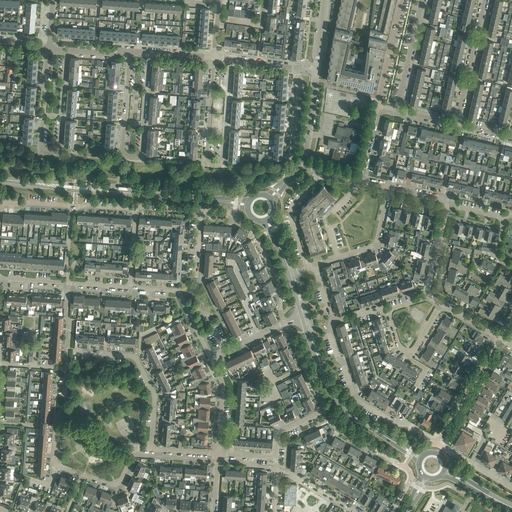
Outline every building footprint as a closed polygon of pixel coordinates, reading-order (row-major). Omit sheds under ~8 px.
[(342,0),(341,5),(341,7),(340,7),(339,12),(340,12),(339,14),(337,19),(338,19),(337,21),(336,26),(353,30),(360,0),(342,0)] [(396,3),(384,1),(383,7),(395,9),(394,9),(394,7),(395,8),(396,3)] [(395,9),(383,7),(381,13),(392,15),(393,13),(394,14),(395,9)] [(136,20),(132,20),(132,23),(136,23),(141,23),(141,20),(142,13),(137,13),(136,20)] [(392,15),(381,13),(380,19),(391,21),(391,19),(392,20),(393,15),(392,15)] [(277,14),(276,17),(278,18),(284,18),(283,24),(282,24),(282,25),(285,25),(285,18),(286,18),(286,15),(280,15),(277,14)] [(294,15),(294,20),(293,26),(304,27),(305,21),(303,20),(303,16),(294,15)] [(391,21),(380,19),(379,25),(389,27),(390,25),(391,26),(392,21),(391,21)] [(445,24),(440,23),(439,26),(448,28),(449,21),(450,20),(447,19),(445,24)] [(389,27),(379,25),(377,31),(389,34),(388,33),(388,31),(389,32),(390,27),(389,27)] [(335,28),(335,30),(334,35),(333,37),(327,81),(362,89),(364,89),(376,92),(385,49),(386,47),(388,40),(387,39),(387,38),(388,38),(389,34),(377,31),(370,29),(368,42),(364,72),(345,67),(351,38),(353,32),(335,28)] [(95,30),(89,30),(88,37),(95,38),(95,37),(97,38),(97,31),(95,30)] [(467,33),(461,32),(460,35),(459,34),(457,40),(465,42),(467,36),(466,36),(467,33)] [(250,40),(244,39),(242,50),(249,51),(250,40)] [(290,56),(290,60),(297,61),(297,57),(300,58),(301,52),(293,51),(291,51),(290,56)] [(106,80),(106,86),(107,86),(107,89),(116,89),(116,87),(119,87),(119,81),(110,80),(106,80)] [(191,92),(191,95),(200,96),(200,93),(201,93),(201,87),(192,86),(191,89),(193,89),(193,92),(191,92)] [(188,100),(188,107),(190,107),(191,107),(200,108),(200,101),(188,100)] [(384,123),(383,126),(391,128),(392,121),(386,120),(385,123),(384,123)] [(329,139),(327,146),(334,148),(331,162),(338,163),(340,156),(345,157),(344,157),(355,160),(356,152),(359,153),(361,144),(360,144),(359,144),(361,134),(361,131),(354,129),(354,128),(346,127),(346,128),(343,127),(344,123),(339,122),(338,126),(336,133),(335,133),(334,137),(340,138),(339,141),(329,139)] [(409,125),(408,130),(406,136),(410,137),(411,134),(415,135),(417,127),(409,125)] [(397,129),(383,126),(382,129),(383,129),(383,133),(385,133),(384,137),(395,139),(397,129)] [(422,128),(421,133),(420,138),(425,140),(428,129),(422,128)] [(189,129),(188,140),(189,140),(197,140),(198,139),(199,139),(199,136),(198,136),(198,133),(195,133),(196,130),(190,129),(189,129)] [(428,129),(425,140),(431,141),(434,131),(428,129)] [(434,131),(431,141),(437,142),(439,132),(434,131)] [(439,132),(437,142),(443,143),(445,133),(439,132)] [(457,136),(451,135),(449,144),(449,145),(455,146),(457,136)] [(397,140),(395,139),(384,137),(383,140),(381,139),(380,143),(379,143),(379,146),(386,148),(386,147),(389,148),(391,142),(397,143),(397,140)] [(469,139),(463,138),(461,148),(467,149),(469,139)] [(475,140),(469,139),(467,149),(473,150),(475,140)] [(481,142),(475,140),(473,150),(473,151),(473,150),(479,151),(481,142)] [(489,159),(492,144),(486,143),(484,153),(485,152),(488,153),(486,159),(489,159)] [(499,146),(492,144),(489,159),(490,155),(496,156),(499,146)] [(386,148),(379,146),(378,149),(379,149),(378,153),(380,153),(379,156),(389,158),(390,155),(387,154),(388,151),(385,151),(386,148)] [(413,154),(413,155),(421,157),(422,152),(417,151),(418,150),(414,149),(413,154)] [(446,157),(445,161),(454,163),(455,157),(450,156),(451,152),(447,152),(446,157)] [(396,165),(394,174),(397,175),(397,177),(404,178),(406,172),(409,173),(411,166),(410,166),(413,155),(413,154),(409,153),(409,154),(410,155),(409,159),(407,167),(396,165)] [(391,159),(389,158),(379,156),(379,159),(377,159),(376,162),(375,162),(374,165),(382,167),(383,164),(385,164),(386,160),(391,162),(391,159)] [(382,167),(374,165),(373,168),(374,168),(373,172),(380,174),(382,167)] [(458,167),(450,165),(448,174),(451,175),(452,169),(458,170),(458,167)] [(409,173),(408,176),(411,177),(411,180),(416,181),(419,170),(413,169),(414,167),(411,166),(409,173)] [(419,170),(416,181),(423,183),(424,175),(425,172),(419,170)] [(424,175),(423,183),(429,184),(431,174),(429,174),(428,176),(424,175)] [(431,174),(429,184),(435,185),(436,178),(437,176),(431,174)] [(436,178),(435,185),(441,187),(443,180),(441,179),(442,175),(438,174),(437,178),(436,178)] [(448,183),(447,188),(453,189),(454,183),(455,183),(456,179),(449,177),(449,181),(448,183)] [(454,183),(453,189),(459,191),(460,184),(461,180),(459,180),(458,183),(455,183),(454,183)] [(461,180),(459,191),(465,192),(468,182),(461,180)] [(474,184),(473,187),(471,194),(473,194),(473,195),(478,197),(479,192),(479,191),(479,187),(476,186),(476,185),(474,184)] [(483,193),(482,198),(489,199),(490,198),(492,188),(489,188),(488,190),(485,189),(486,184),(484,184),(483,189),(485,189),(484,192),(483,193)] [(311,256),(327,251),(326,247),(325,247),(322,238),(323,238),(320,229),(320,230),(317,221),(318,221),(316,216),(319,213),(320,213),(326,207),(325,207),(332,200),(335,197),(324,185),(320,189),(321,189),(314,196),(314,195),(308,201),(308,202),(305,205),(301,208),(303,209),(301,212),(300,214),(301,217),(299,217),(302,226),(302,225),(305,234),(307,243),(308,243),(310,252),(311,256)] [(467,185),(465,192),(471,194),(473,187),(467,185)] [(395,223),(398,224),(402,210),(399,209),(398,210),(393,208),(390,218),(396,220),(395,223)] [(405,210),(402,210),(398,224),(400,224),(401,225),(402,221),(408,222),(410,213),(405,211),(405,210)] [(412,223),(411,227),(420,229),(423,215),(420,214),(420,215),(414,213),(413,218),(412,223)] [(426,215),(423,215),(420,229),(418,237),(421,237),(423,231),(424,226),(429,227),(432,217),(426,216),(426,215)] [(182,220),(172,219),(172,227),(174,227),(175,228),(183,221),(182,220)] [(185,223),(183,221),(175,228),(176,229),(176,232),(184,232),(185,223)] [(453,226),(456,226),(454,231),(458,232),(457,236),(460,236),(462,226),(463,226),(463,224),(458,223),(454,222),(453,226)] [(463,226),(462,226),(460,236),(465,237),(466,234),(470,235),(471,232),(471,231),(473,226),(467,225),(467,226),(466,227),(463,226)] [(231,231),(230,237),(236,241),(238,239),(244,230),(239,227),(235,233),(234,232),(234,231),(231,231)] [(476,227),(475,232),(474,236),(479,237),(478,240),(483,242),(486,231),(482,230),(482,229),(482,228),(476,227)] [(486,231),(483,242),(486,242),(487,239),(490,240),(492,231),(491,231),(491,230),(486,229),(486,231)] [(248,233),(244,230),(238,239),(242,241),(241,243),(242,245),(244,244),(248,242),(246,239),(245,240),(244,239),(248,233)] [(384,236),(383,239),(397,242),(399,232),(396,232),(394,231),(389,230),(388,234),(387,234),(386,237),(384,236)] [(424,238),(421,237),(418,237),(417,240),(416,246),(417,246),(429,249),(430,243),(423,242),(424,238)] [(383,239),(383,241),(385,241),(384,245),(393,246),(394,247),(396,247),(397,242),(383,239)] [(242,245),(244,250),(246,249),(254,245),(251,240),(248,242),(244,244),(242,245)] [(246,249),(244,250),(246,255),(249,253),(256,250),(254,245),(246,249)] [(458,246),(454,245),(453,248),(454,248),(453,255),(461,257),(462,252),(470,254),(472,249),(458,246)] [(411,251),(410,254),(413,255),(420,256),(420,253),(423,254),(428,255),(429,249),(417,246),(416,252),(414,251),(411,251)] [(259,255),(256,250),(249,253),(251,258),(259,255)] [(400,253),(393,250),(391,252),(389,250),(387,253),(385,251),(384,253),(392,260),(396,256),(396,257),(400,253)] [(374,267),(370,253),(367,254),(368,256),(365,257),(365,259),(363,260),(365,266),(367,266),(368,266),(370,265),(371,268),(374,267)] [(370,253),(374,267),(374,268),(379,267),(380,270),(385,269),(381,262),(378,263),(376,254),(373,255),(372,253),(370,253)] [(392,260),(384,253),(382,255),(384,256),(382,258),(384,260),(381,262),(385,269),(387,271),(391,267),(388,264),(392,260)] [(261,260),(259,255),(251,258),(253,263),(261,260)] [(420,256),(415,255),(413,255),(413,258),(417,259),(416,264),(425,267),(426,261),(419,259),(420,256)] [(460,261),(461,258),(461,257),(453,255),(451,261),(450,261),(449,264),(467,268),(468,263),(460,261)] [(356,258),(353,259),(357,269),(357,272),(360,271),(359,268),(362,268),(362,267),(365,266),(363,260),(360,261),(359,259),(356,260),(356,258)] [(357,269),(353,259),(351,259),(352,262),(349,263),(349,264),(346,265),(348,270),(348,271),(349,274),(352,273),(352,272),(353,272),(353,275),(358,273),(357,272),(357,269)] [(263,265),(261,260),(253,263),(256,268),(263,265)] [(494,266),(484,260),(480,266),(482,268),(486,271),(486,270),(490,273),(494,266)] [(245,264),(240,267),(241,269),(246,267),(248,266),(245,261),(244,262),(245,264)] [(425,267),(416,264),(414,270),(424,272),(425,267)] [(467,268),(449,264),(448,267),(450,268),(448,277),(456,279),(458,271),(466,273),(467,268)] [(322,274),(333,270),(331,265),(323,268),(324,271),(322,271),(322,274)] [(265,267),(260,269),(255,272),(257,276),(267,272),(265,267)] [(181,270),(174,270),(173,272),(172,273),(179,281),(180,280),(181,270)] [(269,277),(267,272),(257,276),(260,281),(269,277)] [(179,281),(172,273),(171,274),(168,274),(168,282),(178,282),(179,281)] [(500,273),(498,278),(511,286),(511,274),(510,273),(507,278),(500,273)] [(327,281),(325,282),(326,284),(336,280),(339,280),(338,278),(338,274),(335,275),(326,278),(327,281)] [(456,279),(448,277),(447,280),(445,280),(444,286),(445,289),(455,284),(456,279)] [(213,278),(207,280),(208,283),(207,283),(209,288),(219,284),(220,283),(217,278),(214,280),(213,278)] [(411,278),(405,280),(408,289),(414,288),(414,287),(415,287),(414,283),(412,283),(411,278)] [(511,289),(511,286),(498,278),(495,282),(502,287),(500,291),(507,295),(511,289),(511,290),(511,289)] [(339,280),(326,284),(326,286),(329,285),(330,288),(331,288),(332,291),(342,288),(339,279),(339,280)] [(271,280),(266,282),(261,285),(264,289),(273,285),(271,280)] [(405,280),(399,282),(402,291),(408,289),(405,280)] [(396,282),(390,283),(394,294),(399,292),(396,284),(396,282)] [(394,294),(390,283),(391,286),(389,287),(388,284),(385,284),(386,287),(388,296),(394,294)] [(220,286),(219,284),(209,288),(211,293),(219,290),(218,287),(220,286)] [(381,291),(383,297),(388,296),(386,287),(385,284),(382,285),(380,286),(381,291)] [(460,287),(455,284),(445,289),(446,291),(452,294),(452,293),(455,295),(460,287)] [(466,291),(460,287),(455,295),(463,300),(463,301),(466,303),(475,287),(470,284),(466,291)] [(275,289),(273,285),(264,289),(266,294),(275,289)] [(480,289),(475,287),(466,303),(469,304),(469,303),(475,306),(478,302),(479,299),(475,296),(480,289)] [(344,296),(342,288),(332,291),(333,294),(331,294),(332,297),(330,298),(331,300),(341,297),(344,296)] [(372,290),(370,291),(373,302),(379,300),(375,289),(374,289),(372,290)] [(375,289),(379,300),(384,298),(383,297),(381,291),(379,291),(378,289),(375,289)] [(220,292),(219,290),(211,293),(214,298),(223,293),(222,291),(220,292)] [(490,290),(488,295),(504,304),(505,301),(504,301),(507,295),(500,291),(497,295),(490,290)] [(368,303),(373,302),(370,291),(365,293),(368,303)] [(224,296),(223,293),(214,298),(216,303),(223,299),(222,297),(224,296)] [(363,305),(368,303),(365,293),(360,294),(363,305)] [(7,300),(4,299),(3,307),(7,307),(7,303),(12,303),(12,294),(7,294),(7,300)] [(32,307),(32,306),(37,306),(38,294),(33,294),(32,299),(29,299),(29,306),(32,307)] [(27,295),(22,295),(21,306),(27,307),(27,308),(29,308),(29,306),(29,299),(27,299),(27,295)] [(74,302),(71,301),(70,308),(73,309),(73,307),(79,308),(79,304),(80,296),(74,295),(74,302)] [(504,304),(488,295),(485,299),(492,304),(490,308),(497,312),(501,307),(502,307),(504,304)] [(62,296),(57,296),(56,305),(56,308),(61,308),(61,307),(64,308),(65,300),(61,300),(62,296)] [(271,296),(267,298),(266,296),(260,299),(256,301),(257,303),(258,302),(258,303),(259,303),(262,306),(274,300),(271,296)] [(100,299),(95,298),(94,307),(94,309),(99,310),(99,312),(102,312),(102,305),(99,305),(100,299)] [(105,305),(102,305),(102,312),(105,312),(105,308),(110,308),(111,299),(106,299),(105,305)] [(225,302),(223,299),(216,303),(219,308),(226,304),(228,303),(227,301),(225,302)] [(125,309),(125,313),(130,314),(133,315),(133,314),(134,308),(131,307),(131,301),(126,300),(125,309)] [(274,300),(262,306),(264,310),(265,310),(276,305),(274,300)] [(137,308),(134,308),(133,314),(139,314),(139,312),(142,312),(143,302),(137,301),(137,308)] [(336,307),(333,308),(334,310),(345,307),(347,306),(346,301),(343,302),(335,305),(336,307)] [(148,302),(143,302),(142,312),(145,312),(145,314),(150,315),(151,309),(148,309),(148,302)] [(151,309),(150,315),(155,315),(156,313),(159,313),(160,303),(154,302),(154,309),(151,309)] [(165,303),(160,303),(159,313),(162,314),(162,316),(169,316),(169,307),(166,306),(166,307),(165,307),(165,303)] [(487,312),(480,307),(477,312),(493,321),(495,318),(494,318),(497,312),(490,308),(487,312)] [(230,308),(227,309),(222,312),(225,317),(234,312),(233,310),(231,311),(230,308)] [(420,324),(426,314),(416,308),(411,315),(416,318),(414,320),(420,324)] [(263,315),(266,320),(275,316),(273,311),(263,315)] [(236,315),(234,312),(225,317),(227,321),(235,318),(233,316),(236,315)] [(8,318),(1,318),(1,323),(10,324),(10,321),(18,321),(19,316),(9,316),(8,318)] [(277,320),(275,316),(266,320),(268,325),(277,320)] [(441,321),(440,324),(455,334),(458,329),(451,325),(453,321),(446,316),(442,322),(441,321)] [(236,320),(235,318),(227,321),(230,326),(239,322),(238,319),(236,320)] [(382,323),(380,318),(368,322),(369,325),(370,324),(371,327),(382,323)] [(179,322),(177,319),(164,326),(166,329),(171,327),(173,331),(182,326),(180,322),(179,322)] [(80,320),(77,320),(76,336),(79,336),(78,343),(81,344),(81,342),(83,342),(84,334),(79,334),(80,320)] [(240,324),(239,322),(230,326),(232,331),(239,328),(238,325),(240,324)] [(10,324),(1,323),(0,328),(8,329),(7,331),(16,332),(16,329),(12,329),(13,324),(10,324)] [(384,328),(382,323),(371,327),(373,332),(384,328)] [(455,334),(440,324),(438,327),(439,328),(436,334),(443,338),(446,334),(453,338),(455,334)] [(175,335),(170,337),(171,340),(186,333),(184,334),(183,331),(184,331),(182,326),(173,331),(175,335)] [(240,330),(239,328),(232,331),(234,336),(247,330),(246,328),(243,330),(243,329),(240,330)] [(385,334),(384,328),(373,332),(374,337),(375,337),(384,334),(385,334)] [(480,333),(472,328),(469,332),(472,334),(471,335),(475,337),(473,340),(480,344),(484,338),(478,335),(480,333)] [(3,334),(3,339),(12,340),(15,340),(16,335),(16,332),(7,331),(6,331),(6,334),(3,334)] [(188,341),(189,341),(186,333),(171,340),(173,343),(178,341),(180,345),(188,341)] [(274,337),(276,341),(276,342),(285,338),(284,335),(283,336),(282,333),(274,337)] [(443,338),(436,334),(432,339),(431,339),(430,341),(445,351),(448,346),(441,342),(443,338)] [(276,342),(274,343),(276,348),(279,347),(285,344),(287,343),(285,341),(287,340),(285,338),(276,342)] [(351,343),(349,338),(341,341),(341,343),(340,343),(341,346),(351,343)] [(12,340),(3,339),(3,344),(10,345),(10,347),(15,348),(15,343),(12,343),(12,340)] [(464,340),(467,342),(465,346),(468,348),(466,351),(473,356),(477,349),(472,346),(473,344),(465,339),(464,340)] [(180,345),(175,348),(176,351),(181,348),(183,353),(193,348),(191,344),(189,344),(188,342),(189,341),(180,345)] [(445,351),(430,341),(428,344),(429,345),(426,351),(433,355),(436,351),(443,355),(445,351)] [(257,344),(262,353),(267,350),(266,349),(263,342),(260,344),(259,342),(257,344)] [(155,350),(151,343),(149,344),(147,345),(148,348),(143,350),(144,352),(146,352),(147,354),(155,350)] [(262,353),(257,344),(255,345),(256,346),(253,347),(255,352),(257,355),(262,353)] [(279,348),(275,350),(279,357),(282,355),(291,351),(290,348),(288,349),(287,346),(285,344),(279,347),(279,348)] [(195,352),(193,348),(183,353),(185,357),(181,359),(182,362),(195,356),(194,353),(195,352)] [(146,357),(147,359),(157,355),(155,350),(147,354),(148,356),(146,357)] [(251,350),(246,353),(250,362),(253,361),(252,359),(254,357),(251,350)] [(291,351),(282,355),(284,360),(292,356),(291,354),(292,353),(291,351)] [(433,355),(426,351),(422,356),(421,356),(419,359),(435,368),(438,363),(431,359),(433,355)] [(387,352),(385,356),(382,355),(379,356),(378,358),(381,360),(382,361),(382,360),(383,360),(387,362),(392,355),(387,352)] [(467,355),(462,352),(458,358),(461,360),(460,363),(467,367),(470,361),(465,358),(467,355)] [(159,353),(157,355),(147,359),(148,361),(150,361),(151,363),(162,358),(159,353)] [(250,362),(246,353),(241,355),(244,362),(247,361),(248,363),(250,362)] [(509,356),(504,353),(497,364),(503,367),(509,356)] [(200,363),(196,355),(195,356),(182,362),(184,365),(188,363),(190,367),(200,363)] [(244,362),(241,355),(236,357),(241,367),(243,366),(242,363),(244,362)] [(396,358),(392,355),(387,362),(386,365),(390,368),(392,365),(396,358)] [(293,359),(292,356),(284,360),(286,365),(295,360),(294,358),(293,359)] [(241,367),(236,357),(231,360),(235,367),(237,366),(238,368),(241,367)] [(164,362),(162,358),(151,363),(152,365),(151,366),(152,369),(157,366),(158,368),(166,364),(173,361),(171,359),(164,362)] [(401,361),(396,358),(392,365),(397,368),(401,361)] [(235,367),(231,360),(226,362),(231,372),(233,370),(232,368),(235,367)] [(286,365),(289,370),(297,366),(295,363),(297,363),(295,360),(286,365)] [(406,363),(401,361),(397,368),(395,370),(400,373),(400,372),(401,371),(405,365),(406,363)] [(190,367),(185,369),(186,370),(187,372),(187,373),(190,371),(192,375),(194,374),(203,370),(201,365),(200,366),(199,363),(190,367)] [(460,366),(455,363),(452,369),(455,371),(453,374),(456,376),(460,378),(464,372),(459,369),(460,366)] [(401,371),(400,372),(405,375),(409,368),(405,365),(401,371)] [(414,370),(409,368),(405,375),(410,378),(414,370)] [(164,374),(162,369),(159,371),(153,374),(154,376),(155,375),(156,378),(164,374)] [(8,381),(16,381),(21,382),(21,377),(16,376),(16,371),(8,370),(7,376),(8,376),(8,381)] [(203,370),(194,374),(196,379),(191,381),(193,384),(204,379),(206,378),(204,375),(205,374),(203,370)] [(419,373),(414,370),(410,378),(408,380),(413,383),(419,373)] [(366,371),(363,371),(355,374),(356,379),(365,376),(367,375),(366,371)] [(491,371),(489,375),(490,376),(495,379),(493,382),(497,385),(500,386),(501,387),(504,382),(500,380),(502,377),(493,371),(492,372),(491,371)] [(293,377),(291,378),(294,383),(296,382),(304,378),(301,373),(293,377)] [(166,379),(164,374),(156,378),(158,380),(156,381),(157,383),(166,379)] [(454,377),(448,374),(445,380),(448,382),(446,385),(454,389),(457,383),(452,380),(454,377)] [(306,383),(304,378),(296,382),(298,387),(306,383)] [(169,383),(166,379),(157,383),(158,385),(160,385),(161,387),(169,383)] [(204,379),(193,384),(193,385),(194,386),(194,387),(199,385),(200,389),(210,387),(209,382),(208,382),(207,379),(204,380),(204,379)] [(493,382),(488,379),(488,380),(486,379),(484,383),(485,383),(485,384),(490,387),(489,390),(492,392),(495,394),(500,386),(497,385),(493,382)] [(7,380),(7,386),(8,386),(7,390),(7,391),(15,391),(20,392),(20,391),(23,391),(23,388),(21,388),(21,387),(15,386),(16,381),(8,381),(7,380)] [(443,390),(444,387),(434,381),(433,383),(437,386),(439,388),(438,391),(439,391),(437,395),(436,394),(435,397),(444,402),(445,400),(447,401),(451,394),(443,390)] [(171,388),(169,383),(161,387),(162,389),(160,390),(162,392),(171,388)] [(308,388),(306,383),(298,387),(300,392),(308,388)] [(207,397),(207,396),(210,395),(210,392),(211,392),(210,387),(200,389),(201,394),(195,393),(195,397),(207,397)] [(489,390),(483,387),(483,388),(482,387),(480,391),(481,391),(480,392),(486,395),(484,398),(488,400),(490,402),(493,397),(491,395),(492,392),(489,390)] [(298,393),(301,398),(311,393),(308,388),(300,392),(298,393)] [(371,389),(369,393),(367,397),(371,400),(376,392),(371,389)] [(376,392),(371,400),(376,402),(380,394),(382,392),(377,389),(376,392)] [(7,390),(6,390),(6,396),(7,396),(7,400),(17,402),(20,402),(20,397),(15,396),(15,391),(7,391),(7,390)] [(380,394),(376,402),(380,405),(385,397),(386,394),(382,392),(380,394)] [(309,397),(308,394),(301,398),(304,405),(312,402),(310,397),(309,397)] [(435,397),(432,395),(425,405),(430,408),(430,406),(440,412),(444,406),(437,402),(439,399),(435,397)] [(484,398),(479,395),(478,395),(477,395),(475,398),(476,399),(476,400),(481,403),(479,406),(483,408),(486,410),(489,405),(486,403),(488,400),(484,398)] [(396,396),(392,402),(389,406),(392,408),(393,409),(394,409),(394,408),(395,407),(399,410),(403,402),(398,399),(399,398),(396,396)] [(211,398),(195,397),(195,400),(200,401),(199,405),(194,405),(210,406),(211,398)] [(389,399),(385,397),(380,405),(385,407),(387,403),(389,399)] [(7,400),(6,400),(5,406),(6,406),(6,411),(15,411),(19,412),(19,407),(16,406),(17,402),(7,400)] [(315,407),(312,402),(304,405),(302,406),(304,408),(305,408),(307,410),(308,414),(315,411),(313,407),(315,407)] [(403,402),(399,410),(403,412),(402,414),(407,417),(413,406),(410,404),(409,405),(403,402)] [(419,403),(416,408),(419,410),(418,411),(423,414),(427,408),(419,403)] [(479,406),(474,403),(473,403),(470,406),(472,407),(471,408),(476,411),(475,413),(475,414),(481,417),(486,410),(483,408),(479,406)] [(194,405),(194,408),(199,409),(199,413),(209,414),(210,409),(208,409),(209,406),(210,406),(199,405),(194,405)] [(260,410),(260,412),(266,409),(268,414),(267,414),(272,424),(276,422),(273,414),(270,408),(269,406),(266,407),(260,410)] [(295,408),(294,406),(286,409),(291,419),(296,417),(295,416),(298,415),(295,408)] [(291,419),(286,409),(287,412),(282,414),(281,411),(278,412),(282,419),(281,418),(284,417),(286,422),(291,419)] [(472,419),(470,422),(476,425),(481,417),(475,414),(475,413),(470,410),(469,411),(468,410),(466,414),(467,415),(466,416),(472,419)] [(15,411),(6,411),(6,416),(7,416),(6,421),(19,422),(20,417),(14,416),(15,411)] [(278,412),(273,414),(276,422),(282,419),(278,412)] [(432,414),(428,412),(424,418),(421,423),(428,427),(431,422),(428,420),(432,414)] [(209,414),(199,413),(198,418),(193,418),(193,421),(209,422),(207,422),(208,419),(209,419),(209,414)] [(511,422),(511,417),(505,413),(502,418),(511,424),(511,422)] [(49,421),(40,421),(40,426),(40,431),(48,431),(49,426),(49,421)] [(209,422),(193,421),(191,421),(191,424),(193,424),(195,425),(195,429),(192,429),(208,430),(209,422)] [(473,431),(461,424),(451,442),(457,446),(462,449),(469,453),(476,441),(474,439),(476,435),(472,433),(473,431)] [(134,434),(134,425),(119,425),(119,433),(123,433),(123,434),(134,434)] [(18,429),(7,428),(7,432),(8,432),(8,433),(3,433),(3,438),(15,439),(15,434),(17,434),(18,429)] [(208,430),(192,429),(192,433),(197,433),(197,437),(208,438),(208,433),(207,433),(207,430),(208,430)] [(319,429),(314,431),(318,439),(319,442),(322,440),(327,438),(324,433),(322,434),(319,429)] [(318,439),(314,431),(309,434),(314,444),(317,443),(315,440),(318,439)] [(309,434),(304,436),(305,438),(303,440),(305,445),(311,442),(312,445),(314,444),(309,434)] [(340,439),(335,436),(332,442),(329,441),(327,443),(327,445),(326,446),(331,449),(332,446),(335,447),(340,439)] [(207,443),(208,438),(197,437),(197,442),(192,442),(192,445),(206,446),(206,443),(207,443)] [(15,439),(3,438),(3,443),(9,444),(9,447),(16,447),(16,444),(14,444),(15,439)] [(160,441),(160,443),(163,443),(164,443),(164,446),(169,446),(170,444),(170,439),(165,438),(162,438),(162,441),(160,441)] [(340,439),(335,447),(338,449),(337,452),(342,455),(345,449),(342,448),(345,442),(340,439)] [(292,447),(292,453),(300,453),(300,451),(303,451),(304,445),(298,442),(295,441),(294,447),(292,447)] [(486,444),(484,448),(482,452),(485,454),(481,460),(486,463),(492,455),(489,453),(492,447),(486,444)] [(347,451),(345,449),(342,455),(340,458),(343,459),(344,456),(346,458),(348,454),(351,456),(356,448),(351,445),(347,451)] [(16,447),(9,447),(8,449),(2,449),(2,454),(12,455),(12,450),(16,450),(16,447)] [(361,451),(356,448),(351,456),(354,458),(352,461),(357,464),(360,458),(358,457),(361,451)] [(12,455),(2,454),(1,460),(8,460),(7,463),(15,464),(15,460),(15,455),(12,455)] [(363,460),(360,458),(357,464),(362,466),(364,463),(367,465),(371,457),(366,454),(363,460)] [(494,456),(492,455),(486,463),(492,466),(495,460),(498,462),(502,456),(498,454),(498,455),(495,454),(494,456)] [(497,470),(503,473),(508,464),(503,461),(505,458),(502,456),(498,462),(501,464),(497,470)] [(367,465),(366,467),(369,469),(368,470),(373,472),(376,467),(373,465),(377,460),(371,457),(367,465)] [(138,463),(136,468),(148,473),(151,468),(147,467),(138,463)] [(302,464),(299,464),(291,464),(290,469),(299,470),(299,471),(306,475),(307,473),(305,471),(307,470),(304,468),(303,470),(302,470),(302,467),(302,464)] [(317,464),(315,467),(313,466),(312,468),(309,472),(312,474),(314,476),(320,466),(317,464)] [(511,464),(511,466),(508,464),(503,473),(508,476),(511,470),(511,464)] [(1,468),(0,473),(10,474),(11,469),(15,469),(15,466),(7,465),(7,468),(1,468)] [(157,469),(157,476),(162,476),(163,475),(165,475),(166,465),(163,465),(163,466),(160,466),(160,469),(157,469)] [(320,466),(314,476),(317,477),(319,478),(325,468),(320,466)] [(202,467),(201,478),(206,478),(206,480),(209,481),(210,471),(207,471),(207,469),(204,469),(204,468),(202,467)] [(375,474),(397,485),(401,477),(378,467),(375,474)] [(145,472),(136,468),(134,472),(140,475),(139,478),(145,481),(148,473),(145,472)] [(323,472),(319,478),(322,479),(321,480),(324,481),(328,474),(328,475),(330,471),(327,470),(325,468),(323,472)] [(328,474),(324,481),(327,483),(327,482),(329,484),(335,475),(335,474),(333,473),(330,471),(328,475),(328,474)] [(10,474),(0,473),(0,478),(6,479),(6,481),(14,482),(14,479),(10,479),(10,474)] [(340,477),(335,475),(329,484),(331,485),(331,486),(334,487),(340,477)] [(55,482),(53,488),(54,488),(57,489),(61,491),(63,488),(66,478),(61,476),(59,483),(56,482),(55,482)] [(131,477),(129,482),(138,486),(140,482),(144,483),(145,481),(139,478),(138,480),(131,477)] [(344,480),(340,477),(334,487),(337,489),(337,488),(339,490),(343,483),(344,480)] [(71,480),(66,478),(63,488),(67,489),(66,493),(69,494),(71,487),(69,486),(71,480)] [(14,482),(6,481),(6,484),(0,483),(0,489),(9,490),(10,485),(13,485),(14,482)] [(138,486),(129,482),(127,487),(132,489),(131,491),(136,493),(138,486)] [(349,495),(355,485),(350,482),(348,486),(344,493),(346,494),(347,494),(349,495)] [(296,505),(297,484),(289,484),(285,483),(285,489),(284,504),(296,505)] [(343,483),(339,490),(341,491),(344,493),(348,486),(343,483)] [(82,491),(80,498),(83,499),(84,495),(89,497),(92,487),(87,485),(85,492),(82,491)] [(355,485),(349,495),(351,497),(354,499),(355,496),(358,497),(361,492),(364,487),(361,485),(359,489),(354,486),(355,485)] [(97,489),(92,487),(89,497),(88,500),(95,503),(97,496),(95,495),(97,489)] [(362,492),(359,497),(357,502),(361,504),(362,502),(366,504),(370,497),(371,497),(374,491),(371,489),(367,495),(362,492)] [(18,493),(17,498),(19,499),(17,505),(22,507),(26,497),(27,495),(22,493),(22,492),(19,491),(18,493)] [(100,497),(97,496),(95,503),(99,504),(99,503),(100,503),(101,501),(104,502),(107,492),(102,491),(100,497)] [(112,494),(107,492),(104,502),(107,503),(107,507),(109,508),(108,511),(111,511),(113,509),(110,508),(112,502),(110,501),(112,494)] [(375,500),(371,497),(370,497),(366,504),(365,506),(369,509),(370,507),(374,509),(382,496),(379,494),(375,500)] [(30,499),(26,497),(22,507),(27,509),(29,503),(32,504),(35,496),(32,495),(30,499)] [(127,495),(122,497),(127,507),(128,509),(133,507),(131,504),(133,504),(131,499),(129,500),(127,495)] [(38,497),(35,496),(32,504),(35,505),(33,511),(36,511),(37,511),(41,503),(36,501),(38,497)] [(390,501),(382,496),(374,509),(377,511),(383,511),(387,506),(381,503),(384,500),(389,503),(390,501)] [(127,507),(122,497),(118,499),(120,506),(118,507),(120,511),(122,511),(123,511),(122,509),(127,507)] [(200,500),(200,502),(198,511),(204,511),(204,508),(207,508),(208,501),(200,500)] [(46,504),(41,503),(37,511),(43,511),(45,508),(47,509),(50,502),(47,501),(46,504)] [(53,503),(50,502),(47,509),(50,510),(49,511),(54,511),(56,508),(52,506),(53,503)] [(147,506),(150,508),(159,511),(161,507),(149,502),(147,506)]
